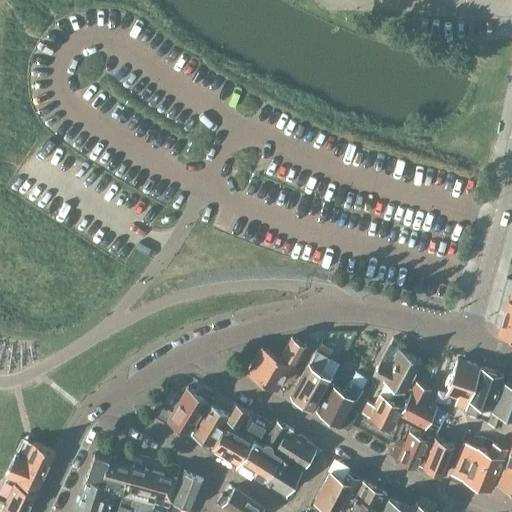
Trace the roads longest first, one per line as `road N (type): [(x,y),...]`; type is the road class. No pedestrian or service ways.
road 1 (unclassified): [(348,311),(299,286),(188,293),(30,374),(0,381)]
road 2 (residential): [(195,349),(208,365),(385,466),(511,511)]
road 3 (residential): [(330,0),(511,6)]
road 4 (residential): [(467,338),(511,174)]
road 5 (residential): [(195,349),(294,318),(348,311)]
road 6 (residential): [(223,471),(106,402)]
road 7 (residential): [(39,511),(76,434),(106,402)]
road 8 (residential): [(348,311),(467,338)]
